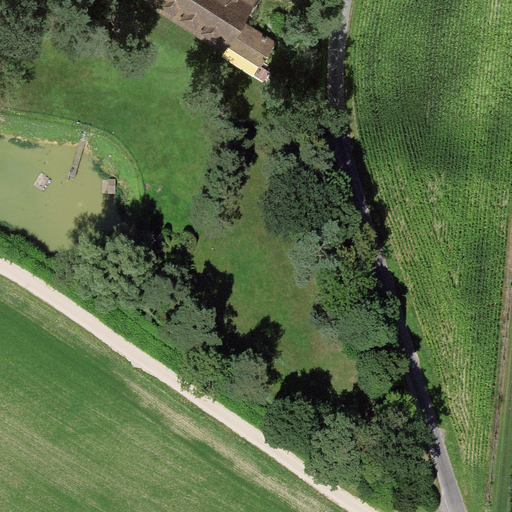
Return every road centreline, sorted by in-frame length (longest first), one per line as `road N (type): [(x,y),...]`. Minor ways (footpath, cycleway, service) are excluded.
road 1 (residential): [(451,511),(346,172),(332,98),(348,0)]
road 2 (track): [(364,511),(0,267)]
